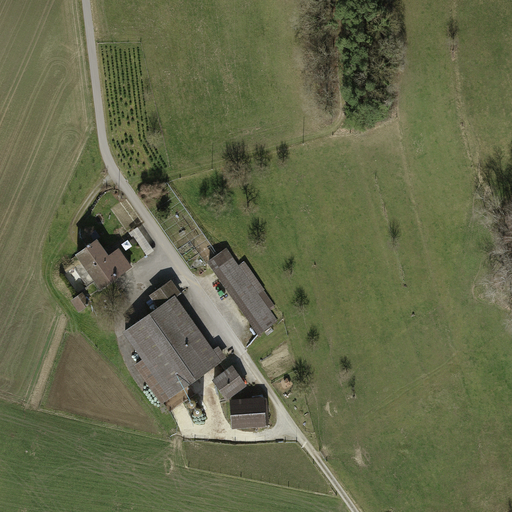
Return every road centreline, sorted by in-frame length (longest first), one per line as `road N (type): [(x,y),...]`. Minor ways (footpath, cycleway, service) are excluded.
road 1 (track): [(121,185),(329,132),(343,119),(347,98),(338,0)]
road 2 (track): [(354,511),(164,253)]
road 3 (track): [(88,0),(110,159),(164,253)]
